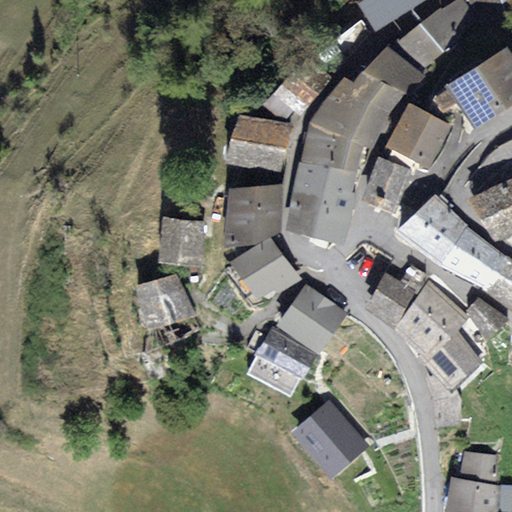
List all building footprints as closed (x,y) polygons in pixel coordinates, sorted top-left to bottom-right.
[(423,0),(362,0),(358,3),(375,30),(423,0)] [(477,20),(461,0),(456,0),(404,41),(422,63),(477,20)] [(511,0),(471,0),(488,24),(511,21),(511,0)] [(422,74),(390,47),(364,68),(404,92),(409,95),(422,74)] [(511,54),(509,49),(451,86),(436,96),(444,109),(460,99),(475,124),(511,100),(511,54)] [(327,78),(306,60),(268,105),(283,118),(290,110),(296,114),(327,78)] [(388,116),(404,92),(364,68),(355,83),(345,77),(339,86),(388,116)] [(369,151),(388,116),(339,86),(312,120),(361,147),(369,151)] [(450,124),(410,103),(387,149),(426,170),(450,124)] [(282,171),(292,126),(240,115),(230,160),(282,171)] [(304,160),(355,172),(361,147),(312,120),(304,160)] [(410,169),(379,157),(363,198),(394,211),(410,169)] [(356,193),(351,192),(355,172),(304,160),(295,198),(352,211),(356,193)] [(511,179),(471,199),(497,235),(511,229),(511,179)] [(280,228),(283,184),(232,189),(227,243),(280,228)] [(399,232),(443,265),(468,226),(435,195),(399,232)] [(288,228),(345,241),(352,211),(295,198),(288,228)] [(204,222),(166,218),(162,259),(200,263),(204,222)] [(477,284),(501,251),(468,226),(443,265),(477,284)] [(272,237),(231,263),(256,301),(274,289),(276,293),(299,279),(272,237)] [(511,259),(501,251),(477,284),(511,306),(511,259)] [(426,277),(413,268),(404,280),(417,289),(426,277)] [(190,313),(178,274),(138,286),(150,326),(190,313)] [(412,291),(387,274),(369,306),(394,324),(412,291)] [(401,328),(426,359),(456,327),(466,316),(430,283),(401,328)] [(345,311),(308,286),(282,324),(319,350),(345,311)] [(504,319),(479,299),(469,310),(488,335),(504,319)] [(454,384),(479,360),(456,327),(426,359),(454,384)] [(291,394),(315,353),(273,330),(250,371),(291,394)] [(461,421),(455,390),(436,376),(430,377),(438,424),(461,421)] [(370,445),(330,399),(291,432),(331,478),(370,445)] [(452,480),(450,511),(495,511),(496,509),(510,510),(511,487),(493,486),(495,455),(464,453),(462,481),(452,480)]
